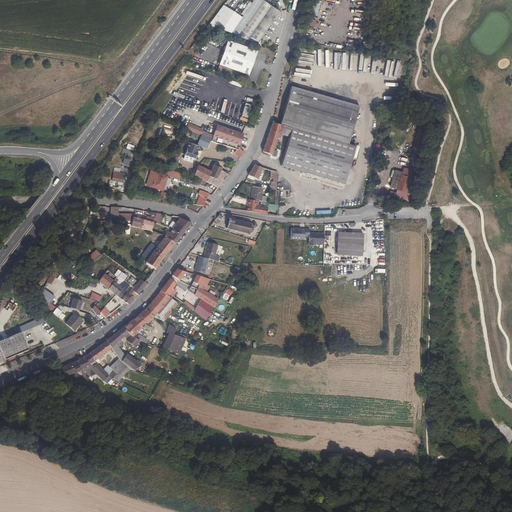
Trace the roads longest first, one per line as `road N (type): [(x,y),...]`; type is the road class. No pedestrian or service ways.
road 1 (primary): [(0,277),(210,0)]
road 2 (track): [(426,464),(427,209)]
road 3 (track): [(0,116),(114,67),(0,50)]
road 4 (unclassified): [(213,205),(255,141),(296,0)]
road 5 (residential): [(427,209),(315,221),(213,205)]
road 6 (track): [(446,207),(473,248),(495,386),(511,404)]
road 7 (tertiary): [(202,221),(122,202),(0,204)]
road 8 (tertiary): [(66,349),(126,314),(202,221)]
road 9 (primary): [(197,0),(90,140)]
road 10 (unknown): [(0,419),(74,445),(84,441),(98,408)]
